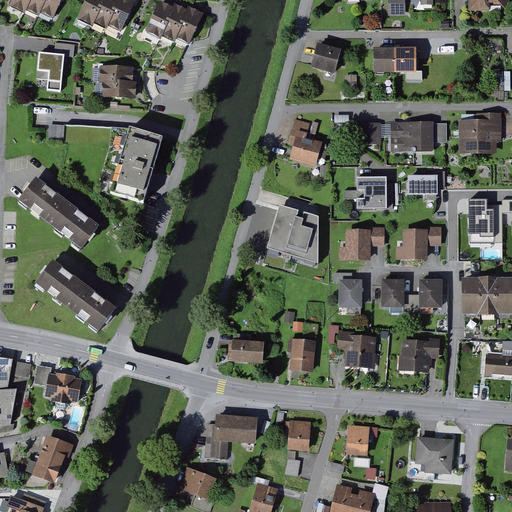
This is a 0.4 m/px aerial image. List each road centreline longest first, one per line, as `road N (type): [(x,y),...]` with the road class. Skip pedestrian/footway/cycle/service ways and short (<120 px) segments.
road 1 (residential): [(306,0),(200,381)]
road 2 (residential): [(113,357),(154,250),(224,0)]
road 3 (residential): [(65,511),(113,357)]
road 4 (tertiary): [(339,400),(200,381)]
road 5 (tertiary): [(477,413),(339,400)]
road 6 (residential): [(200,381),(152,511)]
